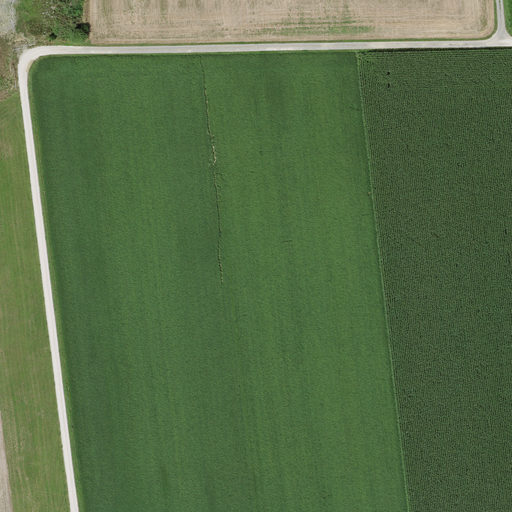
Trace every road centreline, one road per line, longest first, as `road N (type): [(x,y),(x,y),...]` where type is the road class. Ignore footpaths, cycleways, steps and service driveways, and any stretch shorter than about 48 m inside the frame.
road 1 (track): [(23,73),(29,57),(44,49),(511,41)]
road 2 (track): [(23,73),(72,511)]
